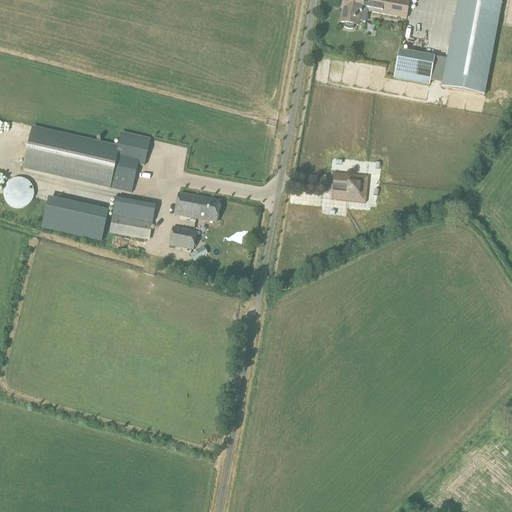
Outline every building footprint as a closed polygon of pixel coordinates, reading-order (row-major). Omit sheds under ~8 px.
[(344,9),(342,23),(345,24),(344,28),(346,29),(348,30),(353,30),(353,25),(354,25),(355,21),(366,23),(368,12),(406,19),(409,0),(343,0),(342,9),(344,9)] [(458,0),(442,88),(484,96),(502,0),(458,0)] [(399,53),(394,79),(430,86),(434,59),(399,53)] [(24,118),(25,102),(13,101),(12,117),(24,118)] [(33,128),(23,169),(131,194),(138,165),(144,167),(150,140),(149,140),(122,133),(119,145),(119,148),(33,128)] [(176,184),(208,190),(213,164),(182,157),(176,184)] [(368,177),(350,176),(334,174),(333,186),(349,188),(347,202),(365,204),(368,177)] [(29,182),(27,181),(25,179),(23,179),(21,178),(19,178),(18,178),(17,178),(16,178),(14,179),(13,179),(12,180),(11,180),(9,181),(8,182),(6,184),(5,186),(4,188),(3,190),(3,192),(3,193),(3,195),(3,196),(4,197),(4,199),(5,200),(5,201),(6,203),(8,205),(9,205),(10,206),(11,207),(12,207),(13,208),(16,209),(18,209),(21,209),(22,208),(24,208),(25,207),(27,207),(28,206),(29,205),(30,204),(31,203),(32,201),(32,200),(33,199),(34,196),(34,195),(34,193),(34,191),(33,189),(33,187),(32,186),(31,184),(30,184),(29,182)] [(175,216),(216,223),(220,202),(179,194),(175,216)] [(48,198),(41,229),(102,243),(109,212),(48,198)] [(113,216),(109,234),(149,241),(153,224),(156,206),(116,199),(113,216)] [(173,228),(169,247),(193,251),(197,232),(173,228)] [(204,248),(190,255),(194,262),(208,255),(204,248)]
